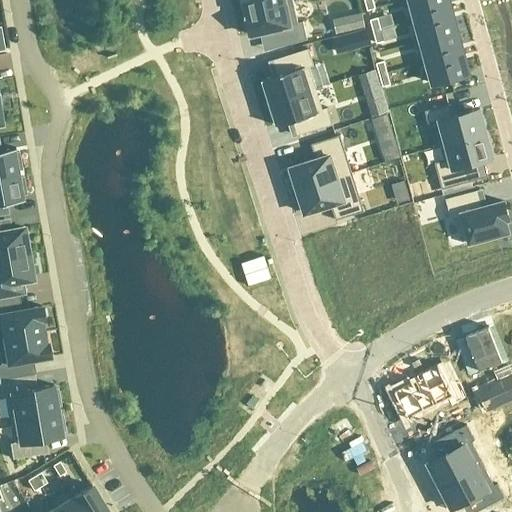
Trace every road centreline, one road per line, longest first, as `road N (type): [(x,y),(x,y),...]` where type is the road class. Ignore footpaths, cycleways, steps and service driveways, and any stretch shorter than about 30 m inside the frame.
road 1 (residential): [(18,0),(28,52),(60,113),(49,175),(87,390),(152,511)]
road 2 (residential): [(210,0),(304,310),(345,376)]
road 3 (residential): [(345,376),(434,320),(511,291)]
road 4 (residential): [(239,511),(254,472),(345,376)]
road 5 (residential): [(511,155),(470,0)]
road 6 (residential): [(345,376),(411,511)]
